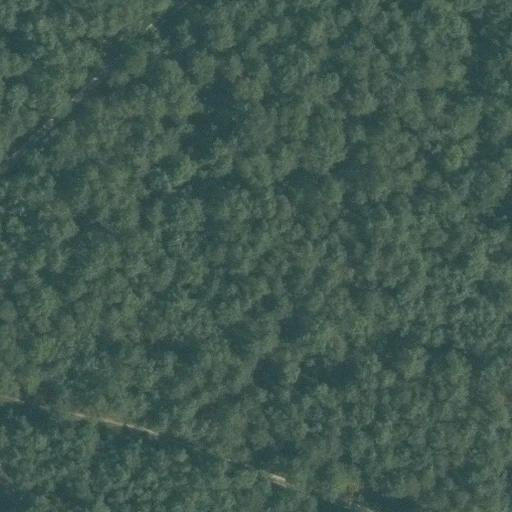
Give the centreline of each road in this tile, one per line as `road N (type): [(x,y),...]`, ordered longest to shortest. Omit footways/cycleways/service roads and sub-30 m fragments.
road 1 (track): [(0,400),(162,440),(364,511)]
road 2 (track): [(191,0),(0,170)]
